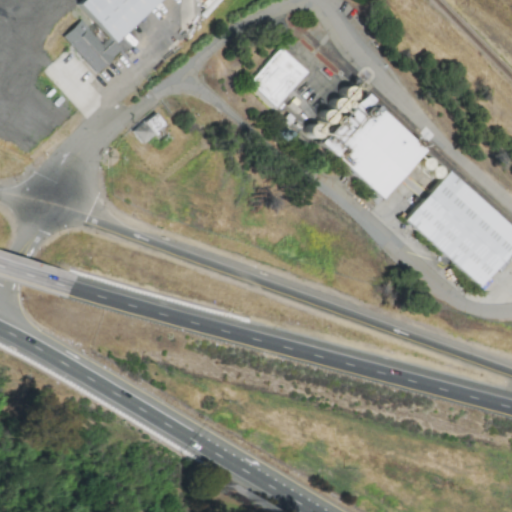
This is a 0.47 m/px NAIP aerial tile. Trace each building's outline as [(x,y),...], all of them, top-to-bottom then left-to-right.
[(78,0),(155,0),(111,42),(118,50),(94,73),(60,36),(77,20),(86,29),(92,24),(74,4),(78,0)] [(278,48),(305,72),(273,107),(246,82),(278,48)] [(359,94),(421,150),(377,199),(315,143),(359,94)] [(152,112),(128,131),(139,144),(163,125),(152,112)] [(444,171),(511,233),(511,243),(474,286),(400,219),(444,171)]
